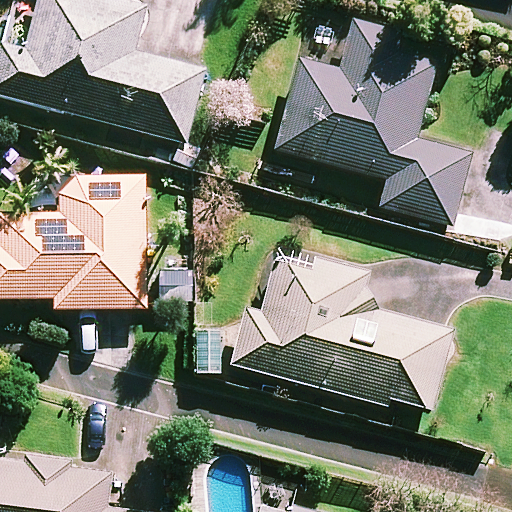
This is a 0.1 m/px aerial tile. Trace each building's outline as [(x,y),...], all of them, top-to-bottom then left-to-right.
[(147,2),(139,0),(14,0),(0,58),(0,95),(186,142),(205,67),(135,49),(147,2)] [(399,49),(403,34),(337,16),(326,57),(303,51),(276,148),(392,180),(384,207),(451,225),(472,150),(417,136),(438,60),(399,49)] [(511,211),(511,177),(477,173),(471,218),(510,224),(511,211)] [(145,308),(146,178),(58,177),(58,214),(0,213),(0,296),(54,297),(54,307),(145,308)] [(317,257),(315,266),(264,253),(235,365),(387,404),(389,397),(433,408),(453,330),(361,306),(371,271),(317,257)] [(0,511),(150,511),(106,507),(111,466),(0,452),(0,511)] [(316,511),(267,498),(263,511),(316,511)]
